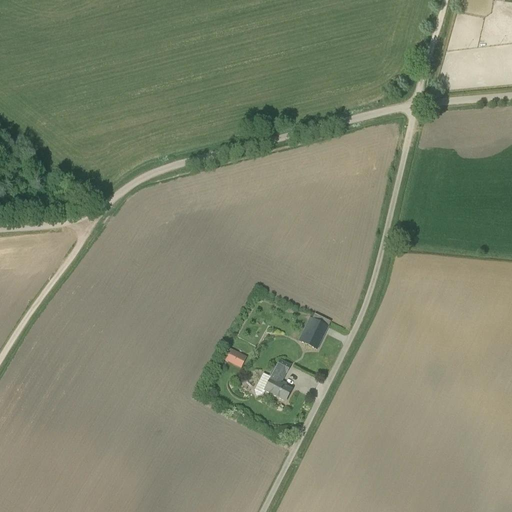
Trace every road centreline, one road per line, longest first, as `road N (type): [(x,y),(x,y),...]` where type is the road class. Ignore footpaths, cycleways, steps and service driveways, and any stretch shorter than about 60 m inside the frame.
road 1 (unclassified): [(0,230),(81,223),(157,173),(416,103)]
road 2 (unclassified): [(266,511),(371,291),(416,103)]
road 3 (track): [(0,357),(101,213)]
